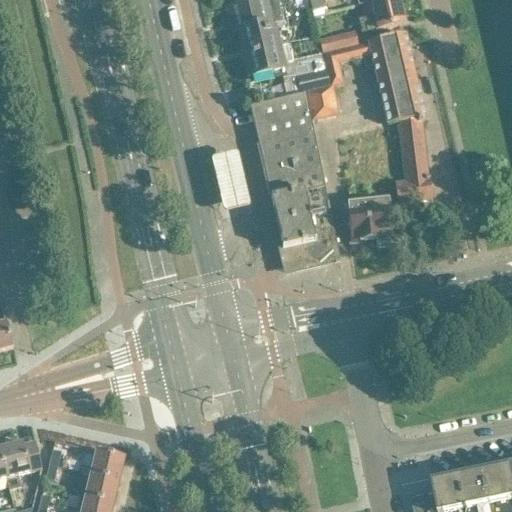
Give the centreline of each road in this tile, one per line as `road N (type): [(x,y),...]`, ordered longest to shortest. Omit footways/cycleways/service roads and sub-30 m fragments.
road 1 (secondary): [(92,0),(176,361)]
road 2 (secondary): [(227,349),(146,0)]
road 3 (residential): [(0,403),(176,361)]
road 4 (residential): [(343,322),(511,282)]
road 5 (secondary): [(264,511),(227,349)]
road 6 (secondary): [(176,361),(209,511)]
road 7 (residential): [(372,456),(511,427)]
road 8 (residential): [(372,456),(343,322)]
